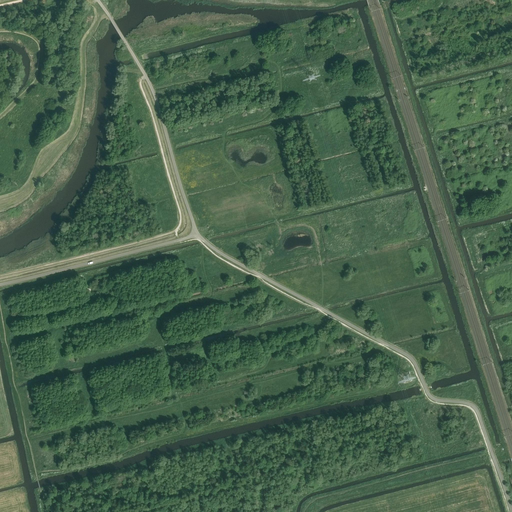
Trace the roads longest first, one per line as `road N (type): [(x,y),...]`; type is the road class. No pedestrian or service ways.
road 1 (unknown): [(146,77),(139,83),(180,226),(0,277)]
road 2 (unknown): [(174,231),(181,242),(195,239),(395,352),(425,396)]
road 3 (unknown): [(508,511),(475,414),(425,396)]
